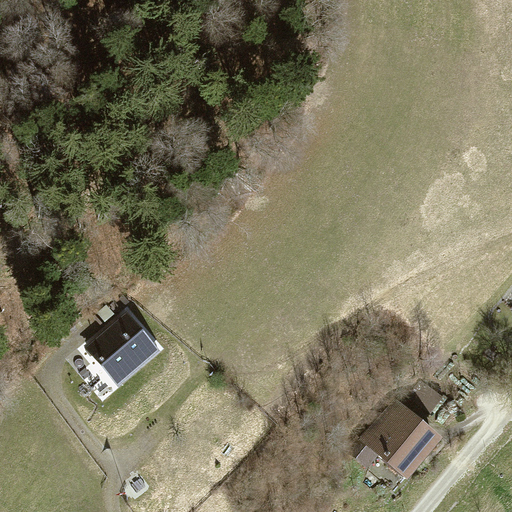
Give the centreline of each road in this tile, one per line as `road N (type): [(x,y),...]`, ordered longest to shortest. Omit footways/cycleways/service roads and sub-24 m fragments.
road 1 (track): [(116,511),(118,470),(58,402),(49,369),(91,312)]
road 2 (track): [(421,511),(511,408)]
